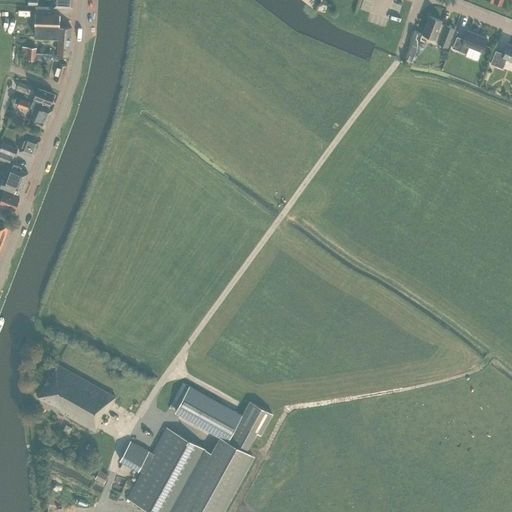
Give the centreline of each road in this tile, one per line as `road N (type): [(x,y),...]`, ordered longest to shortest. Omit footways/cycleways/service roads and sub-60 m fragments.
road 1 (residential): [(187,344),(394,65),(420,0)]
road 2 (track): [(229,511),(287,408),(468,374),(511,323)]
road 3 (tertiary): [(0,275),(69,90),(84,0)]
